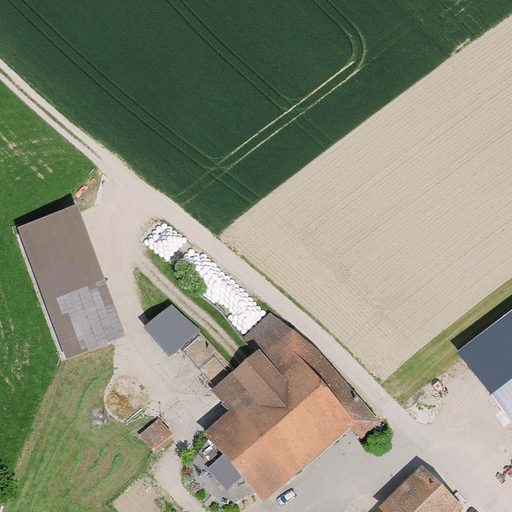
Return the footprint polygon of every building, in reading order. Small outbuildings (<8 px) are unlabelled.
[(86,211),(22,233),(68,366),(132,344),(86,211)] [(173,299),(144,325),(170,354),(199,328),(173,299)] [(511,308),(458,347),(511,422),(511,308)] [(259,404),(213,444),(269,511),(364,432),(304,360),(284,376),(270,359),(242,383),(259,404)] [(466,511),(426,472),(386,511),(466,511)]
